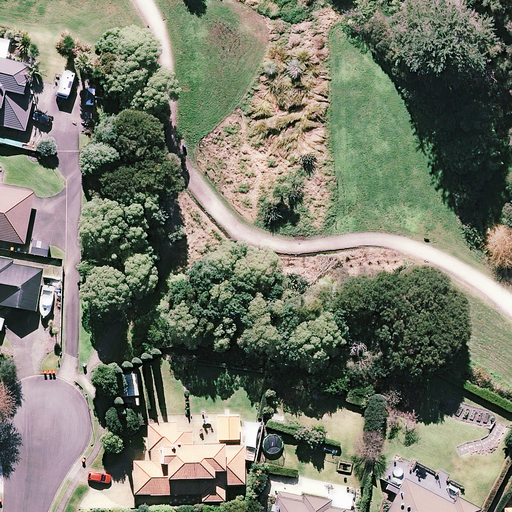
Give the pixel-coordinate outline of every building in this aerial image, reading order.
[(0,126),(25,133),(34,98),(25,96),(32,69),(6,62),(10,43),(0,40),(0,126)] [(0,249),(1,250),(2,243),(26,246),(34,193),(0,187),(0,249)] [(0,259),(0,306),(37,312),(43,270),(12,266),(13,261),(0,259)] [(299,414),(306,390),(294,387),(287,411),(299,414)] [(339,400),(326,396),(319,418),(333,422),(339,400)] [(203,496),(203,502),(225,502),(226,485),(245,486),(245,447),(193,446),(193,434),(178,434),(178,425),(149,425),(148,452),(135,452),(134,495),(203,496)] [(469,511),(406,479),(389,511),(469,511)] [(354,511),(355,510),(351,510),(353,494),(328,490),(327,499),(278,492),(274,511),(354,511)]
